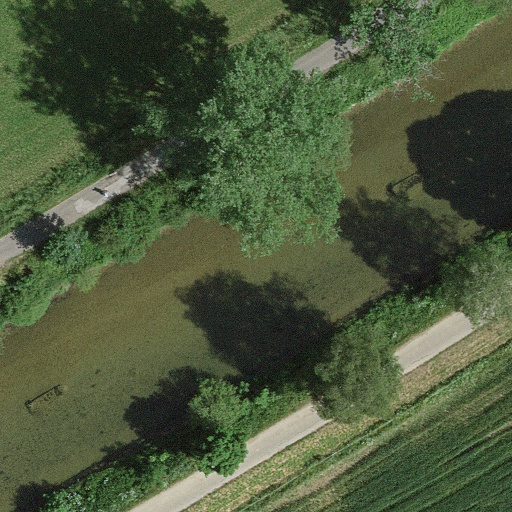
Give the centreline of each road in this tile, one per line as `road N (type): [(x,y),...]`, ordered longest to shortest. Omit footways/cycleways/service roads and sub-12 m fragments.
road 1 (track): [(406,0),(0,242)]
road 2 (track): [(158,511),(469,341),(511,309)]
